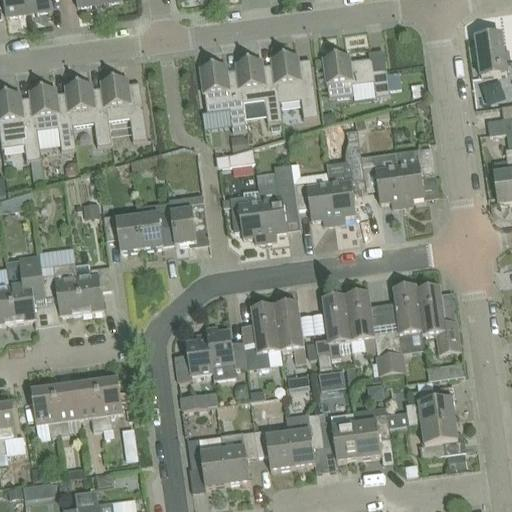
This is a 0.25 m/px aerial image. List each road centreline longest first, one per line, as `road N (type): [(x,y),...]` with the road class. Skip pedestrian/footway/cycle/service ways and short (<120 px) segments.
road 1 (residential): [(166,42),(435,5)]
road 2 (residential): [(469,251),(435,5)]
road 3 (residential): [(225,283),(469,251)]
road 4 (residential): [(501,488),(469,251)]
road 5 (residential): [(286,511),(296,503),(380,492),(405,499),(501,488)]
road 6 (residential): [(175,511),(156,342)]
road 7 (residential): [(0,66),(166,42)]
road 8 (residential): [(0,376),(22,361),(156,342)]
road 9 (residential): [(225,283),(208,155)]
